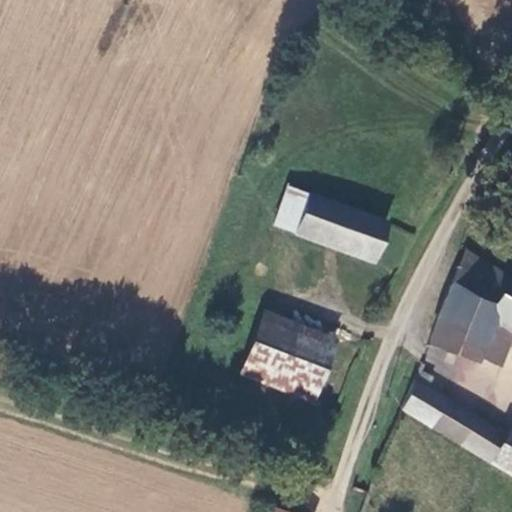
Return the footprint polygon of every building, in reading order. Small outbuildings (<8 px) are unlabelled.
[(261,228),(282,235),(296,194),(275,187),(261,228)] [(363,263),(376,222),(296,194),(282,235),(363,263)] [(444,295),(427,339),(467,357),(469,353),(480,327),(478,325),(488,308),(503,320),(507,322),(511,325),(511,273),(465,247),(444,295)] [(480,327),(469,353),(490,362),(507,322),(503,320),(488,308),(478,325),(480,327)] [(248,318),(231,363),(304,391),(321,346),(248,318)] [(413,379),(402,413),(488,461),(504,432),(413,379)] [(504,432),(488,461),(511,474),(511,428),(508,427),(504,432)]
